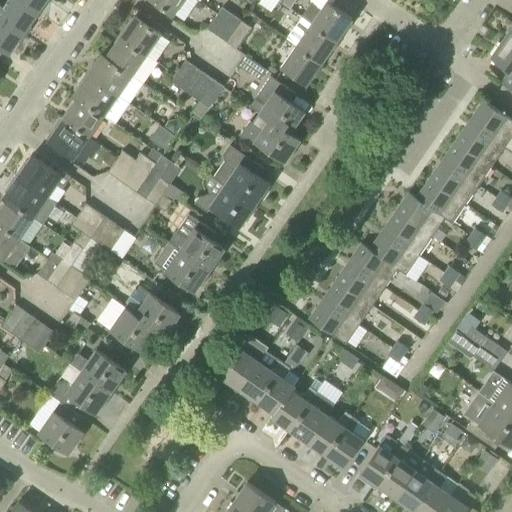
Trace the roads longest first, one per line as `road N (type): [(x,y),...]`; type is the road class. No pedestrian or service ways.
road 1 (residential): [(345,511),(257,450),(236,446),(184,511)]
road 2 (residential): [(364,223),(467,71)]
road 3 (residential): [(0,147),(100,0)]
road 4 (residential): [(412,372),(511,230)]
